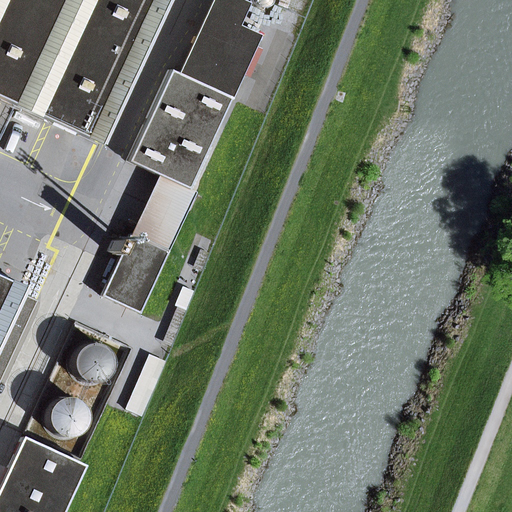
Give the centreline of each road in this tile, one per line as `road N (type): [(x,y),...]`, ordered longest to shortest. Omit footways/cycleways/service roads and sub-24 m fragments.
road 1 (track): [(361,0),(162,511)]
road 2 (track): [(511,377),(458,511)]
